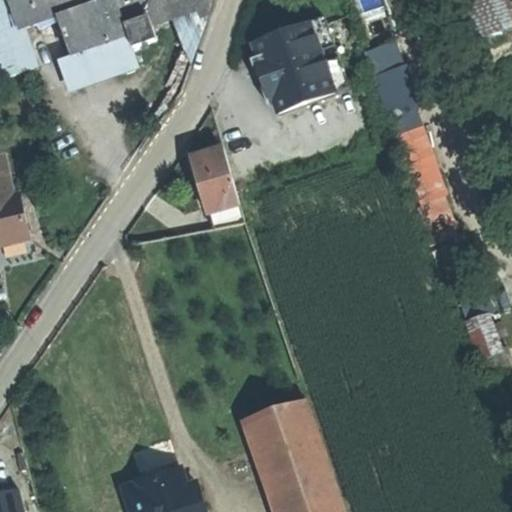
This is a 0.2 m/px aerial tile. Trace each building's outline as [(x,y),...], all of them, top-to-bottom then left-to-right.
[(6,0),(15,28),(55,17),(67,57),(127,40),(114,0),(6,0)] [(114,0),(127,40),(143,36),(142,30),(198,11),(193,0),(114,0)] [(211,0),(193,0),(198,11),(203,27),(211,0)] [(499,0),(465,0),(470,11),(480,38),(482,38),(510,27),(499,0)] [(324,17),(252,43),(257,57),(272,52),(277,66),(258,73),(268,101),(272,100),(277,113),(349,88),(324,17)] [(511,33),(510,27),(482,38),(503,92),(511,88),(511,33)] [(257,57),(253,59),(258,73),(277,66),(272,52),(257,57)] [(401,68),(374,78),(389,119),(416,109),(401,68)] [(349,88),(277,113),(278,116),(350,90),(349,88)] [(223,149),(192,157),(202,193),(234,185),(223,149)] [(12,156),(0,158),(0,246),(5,246),(36,238),(26,194),(20,196),(12,156)] [(234,185),(202,193),(204,201),(211,199),(215,211),(210,212),(215,228),(245,223),(234,185)] [(211,199),(204,201),(207,213),(210,212),(215,211),(211,199)] [(497,314),(474,319),(483,361),(507,356),(497,314)] [(343,511),(303,395),(244,416),(275,511),(343,511)] [(160,474),(134,484),(135,487),(130,489),(136,511),(209,511),(199,480),(188,484),(183,466),(175,469),(174,465),(167,467),(159,470),(160,474)] [(23,511),(18,485),(0,489),(0,511),(23,511)]
